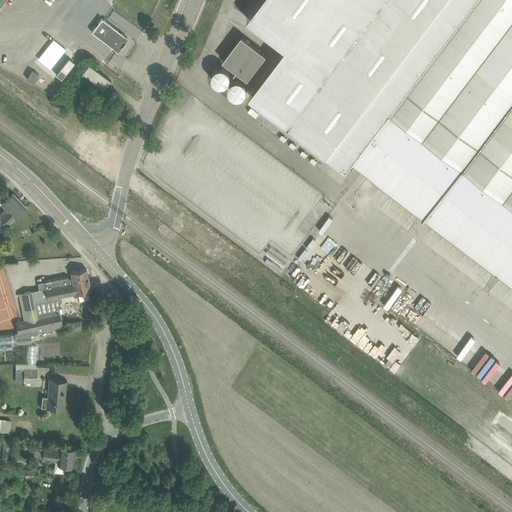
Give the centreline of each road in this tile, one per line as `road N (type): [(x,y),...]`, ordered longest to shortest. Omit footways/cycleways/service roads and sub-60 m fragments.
road 1 (tertiary): [(95,249),(110,233),(134,139),(193,0)]
road 2 (unknown): [(326,199),(280,255),(261,252),(131,151)]
road 3 (tertiary): [(190,409),(155,317),(95,249)]
road 4 (tertiary): [(95,249),(0,155)]
road 5 (unclassified): [(113,432),(99,411),(106,309)]
road 6 (tertiary): [(249,511),(210,463),(190,409)]
